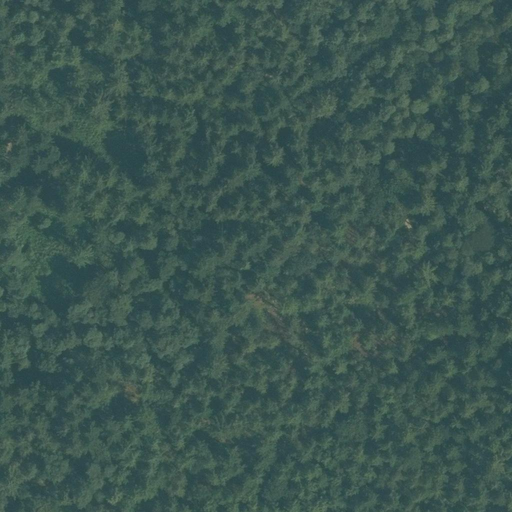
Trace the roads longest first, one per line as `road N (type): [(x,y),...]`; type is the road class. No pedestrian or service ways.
road 1 (track): [(272,0),(511,398)]
road 2 (unknown): [(13,0),(7,41),(19,105),(0,193)]
